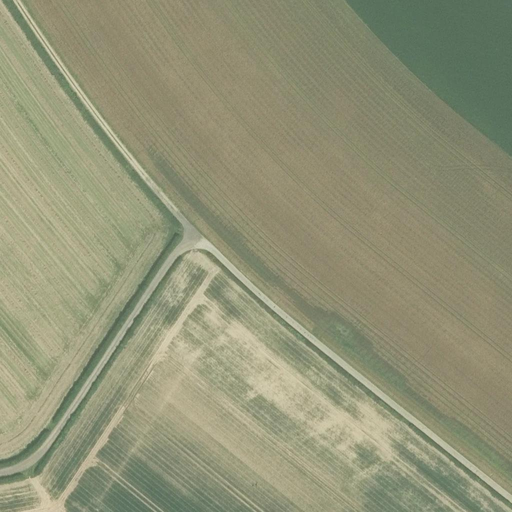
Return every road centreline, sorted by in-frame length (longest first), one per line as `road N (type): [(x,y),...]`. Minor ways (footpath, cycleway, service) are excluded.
road 1 (track): [(193,232),(301,332),(511,499)]
road 2 (track): [(0,473),(47,444),(193,232)]
road 3 (track): [(15,0),(193,232)]
